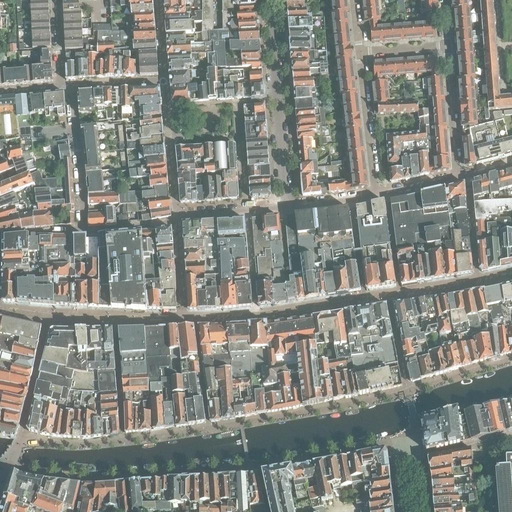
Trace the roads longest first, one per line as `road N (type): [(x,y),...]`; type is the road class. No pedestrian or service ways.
road 1 (residential): [(407,391),(123,441),(60,444),(22,436),(9,461),(7,467),(44,475),(131,476),(258,467),(389,441)]
road 2 (residential): [(85,232),(70,86)]
road 3 (residential): [(362,52),(377,195)]
road 4 (residential): [(457,176),(448,46)]
